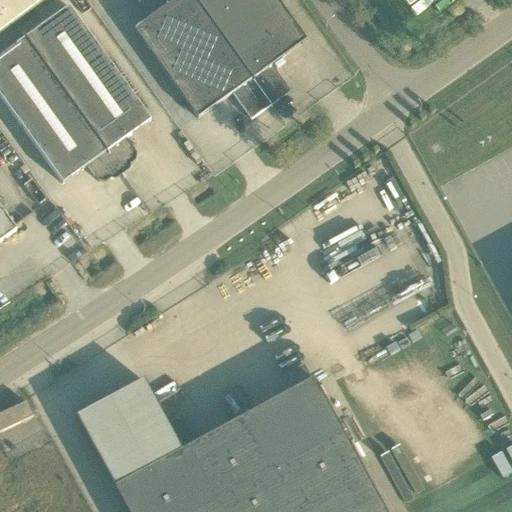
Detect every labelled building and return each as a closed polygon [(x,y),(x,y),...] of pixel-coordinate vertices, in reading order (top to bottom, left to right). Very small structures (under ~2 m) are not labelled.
[(0,0),(0,34),(46,0),(0,0)] [(176,0),(134,31),(197,119),(232,95),(251,121),(270,107),(193,0),(176,0)] [(193,0),(270,107),(271,108),(272,108),(270,106),(290,93),(271,67),(306,42),(275,0),(193,0)] [(150,122),(68,8),(25,40),(123,176),(125,174),(126,169),(135,162),(137,155),(126,139),(150,122)] [(114,177),(119,178),(123,176),(25,40),(0,57),(0,98),(62,185),(87,167),(98,183),(105,184),(114,177)] [(0,243),(16,232),(0,210),(0,243)] [(143,382),(76,419),(126,511),(383,511),(322,398),(312,381),(303,365),(283,376),(291,392),(181,452),(143,382)] [(26,403),(0,415),(0,432),(33,418),(26,403)]
